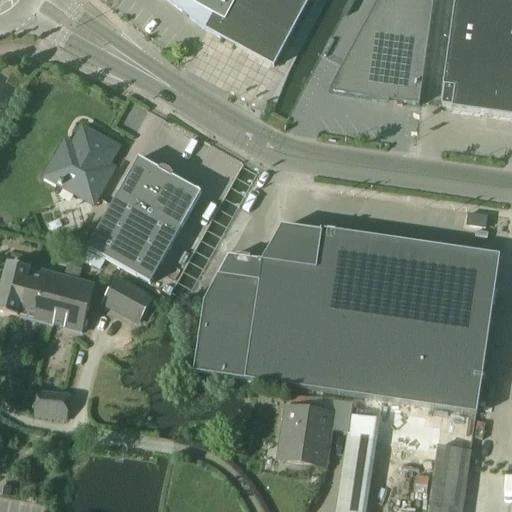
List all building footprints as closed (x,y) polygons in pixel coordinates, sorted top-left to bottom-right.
[(274,71),(311,0),(162,0),(205,34),(274,71)] [(380,0),(329,95),(419,107),(434,0),(380,0)] [(511,0),(456,0),(440,110),(511,120),(511,0)] [(60,154),(45,180),(94,207),(105,186),(100,183),(119,150),(83,130),(67,158),(60,154)] [(150,287),(201,196),(172,180),(173,178),(170,174),(166,171),(160,171),(159,173),(138,161),(98,234),(88,251),(87,252),(150,287)] [(485,231),(487,219),(468,217),(466,228),(485,231)] [(74,239),(72,248),(88,251),(98,234),(91,230),(85,242),(74,239)] [(266,257),(262,265),(245,384),(477,418),(500,259),(321,233),(321,236),(282,230),(266,257)] [(262,265),(257,264),(257,265),(230,260),(219,278),(204,306),(194,376),(245,384),(262,265)] [(0,314),(18,319),(30,271),(8,265),(0,294),(0,314)] [(94,288),(30,271),(18,319),(82,336),(94,288)] [(137,328),(153,300),(117,279),(101,308),(137,328)] [(66,423),(69,398),(37,394),(34,419),(66,423)] [(328,429),(347,432),(349,419),(350,419),(352,407),(309,401),(308,413),(285,410),(277,463),(323,470),(326,451),(325,451),(327,436),(328,429)] [(462,511),(471,454),(438,449),(428,511),(462,511)] [(0,497),(10,499),(11,490),(0,488),(0,497)]
